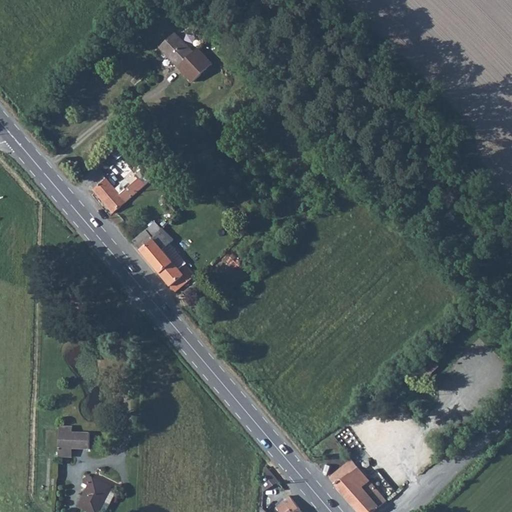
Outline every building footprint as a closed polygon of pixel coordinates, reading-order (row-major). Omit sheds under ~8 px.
[(169,44),(187,64),(200,77),(219,59),(206,45),(202,50),(183,30),(169,44)] [(115,211),(167,165),(157,153),(152,157),(157,164),(123,194),(109,178),(97,188),(96,189),(115,211)] [(93,182),(97,188),(109,178),(104,172),(93,182)] [(161,230),(163,229),(156,222),(148,229),(154,237),(161,230)] [(175,259),(182,253),(170,241),(174,237),(165,226),(163,229),(161,230),(154,237),(142,248),(162,271),(175,259)] [(142,248),(154,237),(148,229),(147,229),(134,239),(142,248)] [(188,260),(182,253),(175,259),(181,266),(187,261),(188,260)] [(178,289),(197,273),(187,261),(181,266),(175,259),(162,271),(178,289)] [(61,435),(61,451),(74,451),(90,451),(90,434),(73,435),(61,435)] [(332,476),(361,511),(373,511),(386,502),(358,467),(355,470),(349,462),(332,476)] [(280,483),(266,466),(263,495),(280,483)] [(86,490),(78,507),(88,511),(98,511),(108,491),(110,489),(86,477),(83,484),(88,486),(86,490)] [(108,491),(98,511),(106,511),(115,494),(108,491)] [(302,511),(290,497),(270,511),(302,511)]
